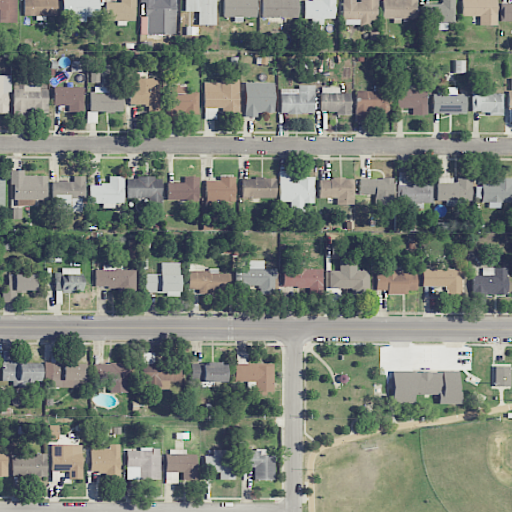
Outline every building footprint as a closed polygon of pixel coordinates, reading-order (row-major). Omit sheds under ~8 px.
[(0,0),(0,22),(16,22),(16,0),(0,0)] [(57,0),(23,0),(24,15),(57,16),(57,0)] [(98,0),(63,0),(63,20),(87,20),(87,16),(98,16),(98,0)] [(174,0),(139,0),(140,3),(144,3),(144,16),(140,16),(140,34),(175,34),(174,0)] [(215,25),(215,0),(185,0),(185,11),(198,11),(198,25),(215,25)] [(222,0),(223,16),(256,17),(255,0),(222,0)] [(261,0),(261,17),(297,17),(297,0),(261,0)] [(334,19),(334,0),(303,0),(304,18),(315,19),(315,24),(323,24),(323,18),(334,19)] [(376,0),(342,0),(342,24),(376,24),(376,0)] [(381,0),(382,18),(415,19),(415,0),(381,0)] [(441,0),(441,3),(426,4),(426,22),(434,22),(435,30),(447,29),(447,23),(454,22),(453,0),(441,0)] [(496,0),(461,0),(461,16),(479,16),(478,25),(496,25),(496,0)] [(501,21),(511,20),(511,2),(501,2),(501,21)] [(0,112),(10,112),(10,75),(0,74),(0,112)] [(148,110),(160,110),(161,78),(131,78),(131,105),(148,105),(148,110)] [(203,119),(216,119),(216,108),(226,108),(226,113),(238,113),(239,78),(219,78),(219,82),(204,82),(203,119)] [(273,112),(273,83),(245,82),(244,116),(256,117),(256,112),(273,112)] [(48,112),(47,84),(13,85),(13,114),(26,114),(26,113),(48,112)] [(314,114),(314,85),(298,85),(298,89),(280,89),(280,113),(314,114)] [(84,87),(54,86),(54,105),(70,106),(70,111),(83,112),(84,87)] [(123,111),(123,92),(109,92),(109,86),(91,87),(91,112),(123,111)] [(198,111),(198,92),(187,92),(187,86),(169,86),(169,112),(198,111)] [(356,91),(356,120),(367,120),(367,113),(390,113),(390,87),(375,86),(375,91),(356,91)] [(339,87),(320,87),(320,113),(350,113),(350,93),(339,93),(339,87)] [(465,114),(466,94),(456,94),(456,87),(444,87),(444,94),(432,94),(432,113),(465,114)] [(397,90),(397,108),(411,108),(412,114),(427,114),(426,89),(397,90)] [(502,114),(503,93),(492,93),(492,89),(472,89),(471,113),(502,114)] [(46,175),(24,176),(24,170),(12,170),(12,206),(35,206),(35,200),(47,200),(46,175)] [(278,202),(290,202),(290,211),(304,212),(304,203),(313,203),(313,179),(291,178),(291,170),(279,170),(278,202)] [(436,200),(471,201),(471,178),(452,177),(452,173),(437,172),(436,200)] [(83,212),(84,176),(73,176),(73,182),(52,181),(52,204),(61,204),(60,212),(83,212)] [(89,203),(102,203),(102,208),(115,208),(115,203),(123,203),(123,176),(109,176),(109,184),(89,184),(89,203)] [(167,182),(167,200),(197,200),(198,177),(183,176),(183,182),(167,182)] [(127,177),(127,198),(149,198),(149,204),(161,204),(161,177),(127,177)] [(234,177),(218,177),(218,180),(205,180),(205,208),(220,208),(220,201),(235,201),(234,177)] [(275,198),(275,177),(242,178),(242,198),(275,198)] [(353,178),(318,179),(319,198),(336,198),(336,204),(353,204),(353,178)] [(392,178),(359,179),(359,194),(375,194),(375,205),(393,205),(392,178)] [(510,202),(511,181),(476,180),(475,200),(488,200),(488,207),(501,208),(501,202),(510,202)] [(432,182),(398,183),(399,206),(424,206),(424,202),(432,202),(432,182)] [(346,254),(346,240),(334,240),(334,254),(346,254)] [(275,269),(263,269),(263,260),(248,260),(249,268),(235,269),(236,285),(257,285),(257,294),(275,294),(275,269)] [(356,260),(339,260),(339,270),(329,270),(329,288),(351,288),(351,295),(369,295),(368,270),(356,270),(356,260)] [(144,292),(167,293),(167,297),(179,297),(179,263),(160,263),(160,274),(145,274),(144,292)] [(134,293),(135,270),(121,269),(121,264),(102,264),(102,269),(95,269),(94,287),(118,287),(118,292),(134,293)] [(322,268),(283,267),(282,287),(308,287),(308,294),(322,294),(322,268)] [(507,294),(507,268),(482,267),(482,276),(472,276),(472,303),(485,303),(485,294),(507,294)] [(463,269),(423,268),(422,286),(446,287),(445,295),(462,295),(463,269)] [(78,269),(55,269),(54,291),(82,292),(82,282),(78,282),(78,269)] [(199,293),(228,293),(228,273),(218,273),(218,270),(189,270),(188,289),(199,289),(199,293)] [(408,293),(408,290),(416,290),(416,272),(380,271),(380,293),(408,293)] [(35,274),(7,274),(8,298),(16,298),(16,291),(36,290),(35,274)] [(2,381),(11,381),(11,383),(40,384),(40,363),(15,362),(16,351),(3,351),(2,381)] [(169,389),(169,381),(180,382),(180,364),(153,363),(153,354),(143,354),(141,388),(169,389)] [(107,392),(129,392),(130,363),(94,362),(93,378),(108,379),(107,392)] [(225,382),(225,363),(189,362),(189,382),(225,382)] [(84,387),(84,363),(44,363),(44,379),(51,379),(51,387),(84,387)] [(234,363),(233,382),(254,382),(254,393),(272,394),(273,364),(234,363)] [(493,386),(510,386),(510,366),(494,366),(493,386)] [(391,403),(413,403),(414,394),(438,395),(437,404),(459,404),(459,372),(392,371),(391,403)] [(51,471),(68,471),(68,479),(81,479),(82,445),(51,444),(51,471)] [(89,473),(119,474),(120,444),(109,444),(108,451),(99,450),(98,455),(90,455),(89,473)] [(127,450),(126,479),(159,479),(160,447),(139,447),(139,450),(127,450)] [(179,483),(179,479),(195,479),(196,454),(186,454),(186,450),(166,449),(165,483),(179,483)] [(219,480),(235,479),(234,450),(212,450),(213,455),(204,455),(204,472),(219,472),(219,480)] [(241,467),(253,467),(253,480),(273,480),(274,456),(265,456),(265,450),(241,450),(241,467)] [(46,476),(46,454),(35,453),(35,458),(12,457),(12,476),(46,476)]
